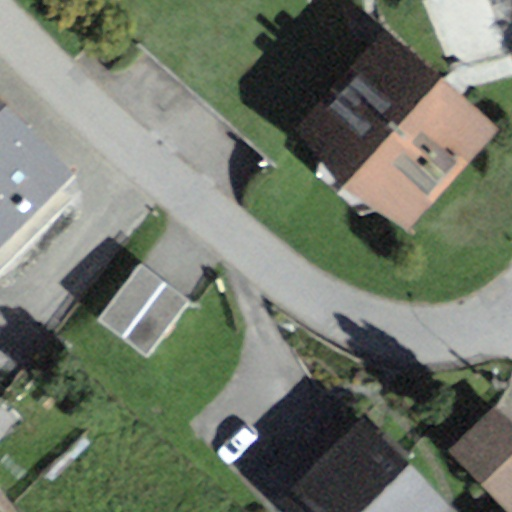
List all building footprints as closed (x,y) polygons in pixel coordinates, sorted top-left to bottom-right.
[(502,130),(391,31),(379,44),(297,136),(319,156),(315,173),(362,214),(382,208),(409,232),(502,130)] [(0,245),(73,173),(0,100),(0,245)] [(191,302),(141,261),(94,318),(144,358),(191,302)] [(511,423),(494,407),(451,455),(511,508),(511,423)] [(449,511),(452,509),(361,420),(281,501),(291,511),(449,511)]
